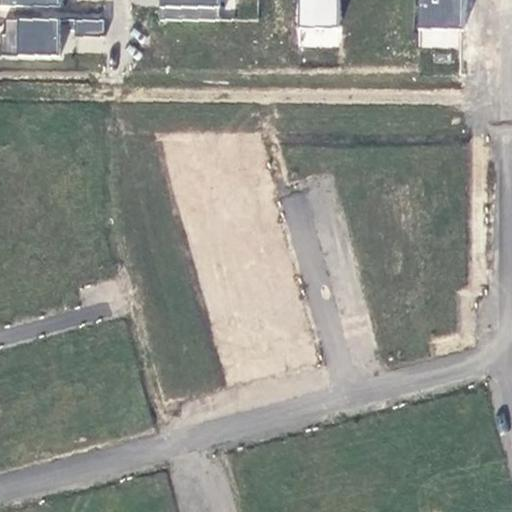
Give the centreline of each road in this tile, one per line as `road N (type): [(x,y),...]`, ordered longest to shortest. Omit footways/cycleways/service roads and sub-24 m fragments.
road 1 (residential): [(506,0),(499,360)]
road 2 (residential): [(185,442),(499,360)]
road 3 (residential): [(0,494),(185,442)]
